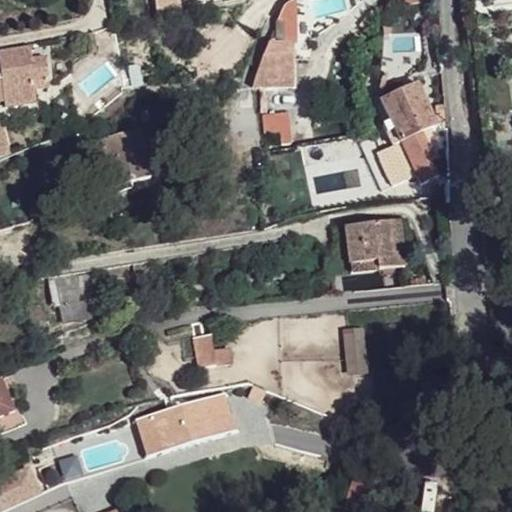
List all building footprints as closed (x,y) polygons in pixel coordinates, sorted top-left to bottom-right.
[(152,0),(154,17),(179,14),(178,12),(176,0),(152,0)] [(176,0),(178,12),(194,10),(193,0),(176,0)] [(292,57),(298,56),(294,1),(290,3),(282,9),(278,18),(277,27),(276,26),(276,33),(273,32),(250,89),(260,90),(275,89),(274,72),(274,65),(272,65),(271,57),(292,57)] [(92,34),(78,36),(81,57),(95,56),(92,34)] [(0,103),(4,103),(5,109),(35,105),(34,91),(33,83),(30,62),(28,51),(0,54),(0,103)] [(271,57),(272,65),(274,65),(274,72),(298,71),(298,56),(292,57),(271,57)] [(45,60),(30,62),(33,83),(47,81),(45,60)] [(298,88),(298,71),(274,72),(275,89),(298,88)] [(47,81),(33,83),(34,91),(48,90),(47,81)] [(381,103),(387,115),(413,102),(419,114),(427,110),(425,107),(427,105),(417,85),(393,97),(381,103)] [(389,89),(377,95),(381,103),(393,97),(389,89)] [(419,114),(413,102),(387,115),(401,145),(423,135),(435,128),(427,110),(419,114)] [(154,121),(151,110),(136,111),(136,123),(154,121)] [(263,115),(265,135),(290,132),(288,112),(263,115)] [(112,191),(153,179),(141,132),(103,143),(101,136),(92,139),(70,151),(75,173),(104,166),(112,191)] [(423,135),(401,145),(411,164),(421,186),(439,177),(430,155),(432,154),(423,135)] [(401,145),(389,150),(397,170),(411,164),(401,145)] [(396,270),(404,268),(398,222),(389,223),(396,270)] [(343,230),(349,269),(351,268),(377,265),(378,272),(384,272),(396,270),(389,223),(343,230)] [(377,265),(351,268),(352,275),(334,277),(337,295),(344,294),(342,277),(378,272),(377,265)] [(93,277),(50,284),(54,310),(59,308),(89,304),(99,302),(96,282),(94,283),(93,277)] [(89,304),(59,308),(62,325),(91,320),(89,304)] [(345,375),(367,373),(364,329),(342,331),(345,375)] [(211,337),(204,338),(207,355),(197,356),(199,370),(217,367),(211,337)] [(197,356),(207,355),(204,338),(194,340),(197,356)] [(0,425),(0,426),(0,424),(0,419),(15,413),(6,391),(0,392),(0,425)] [(209,400),(220,438),(236,433),(225,395),(209,400)] [(209,400),(151,417),(162,455),(220,438),(209,400)] [(162,455),(151,417),(136,422),(147,460),(162,455)] [(28,468),(0,480),(0,511),(40,495),(28,468)]
